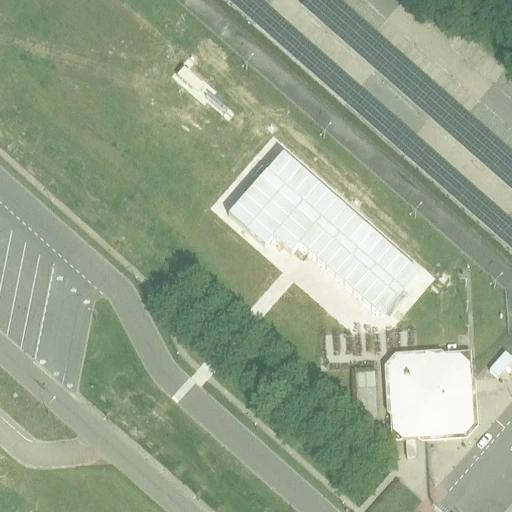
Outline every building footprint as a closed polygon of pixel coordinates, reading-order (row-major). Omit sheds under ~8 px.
[(218,0),(511,259),(511,231),(250,0),(218,0)] [(511,161),(328,0),(309,0),(300,11),(511,197),(511,161)] [(183,70),(177,77),(198,96),(204,88),(183,70)] [(263,250),(271,241),(290,257),(298,248),(378,318),(417,274),(282,155),(227,218),(263,250)] [(95,304),(0,225),(0,282),(66,337),(95,304)] [(467,427),(467,426),(472,426),(470,382),(472,380),(471,364),(461,365),(461,355),(445,355),(442,358),(399,361),(390,371),(393,415),(391,417),(392,443),(418,441),(420,439),(464,436),(464,430),(465,430),(466,430),(466,429),(467,428),(467,427)] [(359,430),(379,429),(376,389),(356,390),(359,430)]
